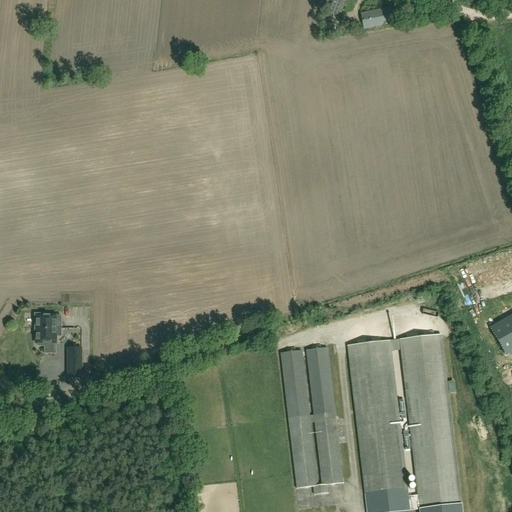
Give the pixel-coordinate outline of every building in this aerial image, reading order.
[(332,0),(328,14),(337,17),(343,1),(340,0),(332,0)] [(360,14),(363,30),(403,21),(401,10),(391,12),(390,8),(360,14)] [(45,314),(35,314),(35,324),(36,324),(36,326),(35,327),(35,331),(36,331),(36,343),(38,344),(38,346),(48,346),(48,344),(56,343),(56,334),(61,334),(61,316),(56,316),(56,315),(45,315),(45,314)] [(505,353),(511,349),(511,317),(491,329),(505,353)] [(407,339),(400,340),(420,509),(461,505),(440,335),(434,336),(424,337),(417,338),(407,339)] [(371,343),(366,343),(357,344),(348,345),(367,506),(407,501),(388,341),(380,342),(371,343)] [(81,349),(68,349),(68,378),(81,378),(81,349)] [(343,483),(327,349),(306,351),(314,416),(309,416),(301,351),(281,353),(297,489),(313,487),(314,495),(327,493),(326,485),(343,483)]
